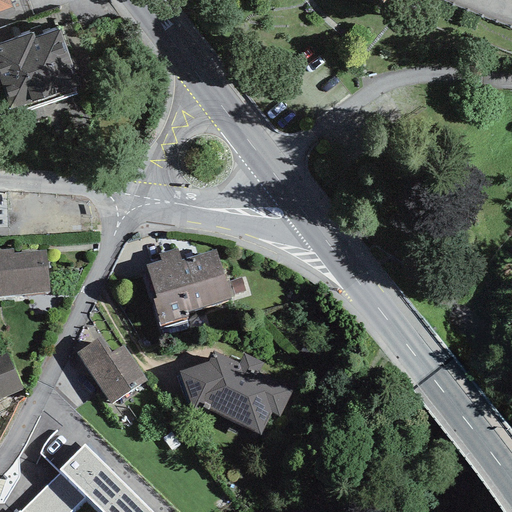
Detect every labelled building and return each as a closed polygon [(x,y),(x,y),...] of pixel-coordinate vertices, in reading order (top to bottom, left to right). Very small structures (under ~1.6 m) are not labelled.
[(0,33),(0,71),(9,97),(77,73),(58,19),(34,28),(32,22),(0,33)] [(160,264),(145,269),(155,302),(153,303),(160,327),(187,318),(186,315),(231,301),(216,253),(181,264),(177,251),(158,257),(160,264)] [(13,252),(0,252),(0,300),(49,296),(45,253),(13,256),(13,252)] [(100,341),(77,356),(111,406),(146,383),(123,348),(111,356),(100,341)] [(6,353),(0,355),(0,401),(23,391),(6,353)] [(206,365),(178,375),(191,414),(202,411),(259,436),(269,414),(279,418),(291,392),(257,377),(262,366),(242,357),(238,366),(212,354),(206,365)] [(59,470),(61,472),(85,496),(102,511),(151,511),(85,444),(59,470)] [(18,511),(68,511),(85,496),(61,472),(20,511),(19,511),(18,511)]
